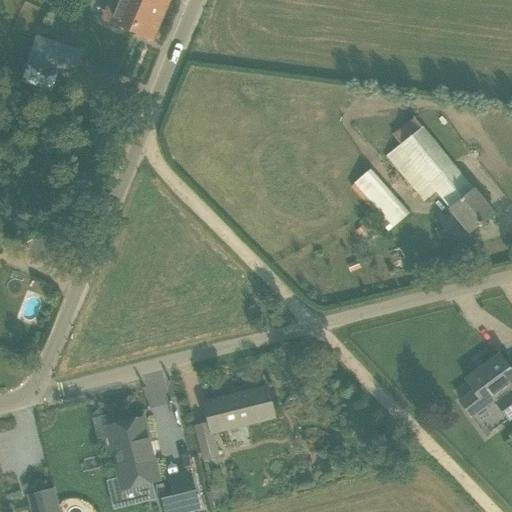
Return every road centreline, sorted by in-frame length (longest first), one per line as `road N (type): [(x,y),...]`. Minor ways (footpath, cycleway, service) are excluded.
road 1 (track): [(138,142),(496,511)]
road 2 (unclassified): [(29,397),(511,277)]
road 3 (unclassified): [(29,397),(197,0)]
